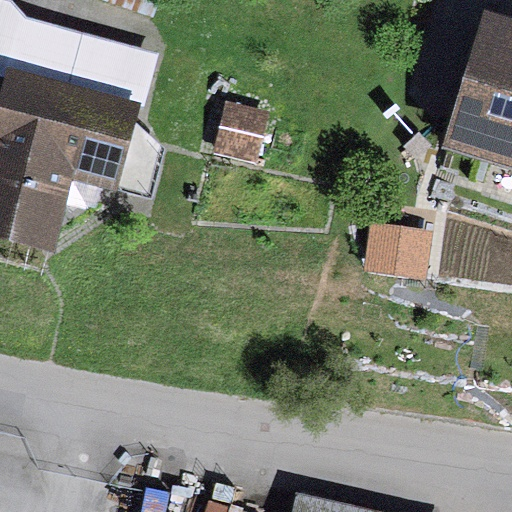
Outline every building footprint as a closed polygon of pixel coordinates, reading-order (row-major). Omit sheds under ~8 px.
[(511,21),(482,13),(445,149),(511,167),(511,21)] [(9,73),(0,107),(0,240),(57,255),(75,185),(119,196),(141,106),(9,73)] [(269,159),(280,107),(234,97),(222,149),(269,159)] [(382,218),(375,258),(414,265),(421,224),(382,218)] [(370,511),(298,498),(295,511),(370,511)]
